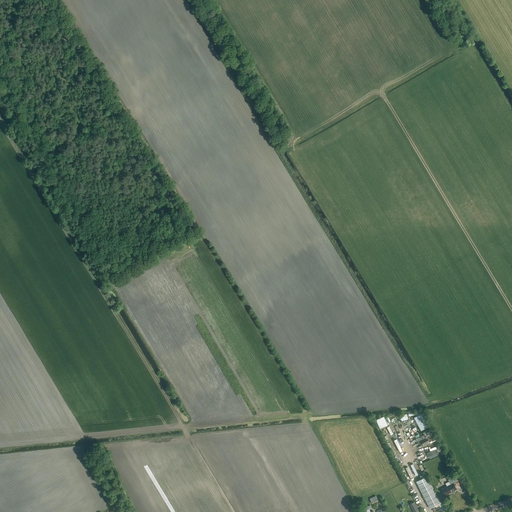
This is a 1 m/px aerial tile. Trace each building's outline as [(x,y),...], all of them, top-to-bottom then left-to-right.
[(414,418),(421,431),(430,426),(423,413),(414,418)] [(377,419),(381,428),(389,424),(385,415),(377,419)] [(437,447),(431,449),(431,451),(427,452),(429,456),(439,452),(437,447)] [(450,484),(441,489),(444,496),(451,492),(452,493),(455,492),(454,491),(457,489),(454,483),(458,481),(455,475),(448,479),(450,484)] [(416,482),(430,509),(441,503),(427,476),(416,482)] [(372,504),(378,501),(376,496),(370,499),(372,504)] [(413,511),(416,511),(419,511),(414,502),(410,504),(413,511)]
